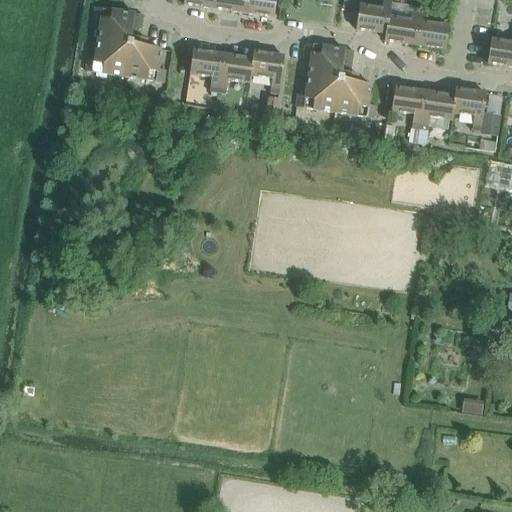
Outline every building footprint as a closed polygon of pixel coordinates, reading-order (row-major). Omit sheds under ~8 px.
[(183,0),(183,5),(213,10),(214,0),(183,0)] [(214,0),(213,10),(243,14),(245,0),(214,0)] [(245,0),(243,14),(273,19),(276,0),(245,0)] [(359,6),(356,31),(385,35),(387,26),(389,26),(390,18),(392,0),(383,0),(382,10),(359,6)] [(385,35),(384,42),(414,46),(420,8),(411,7),(409,21),(390,18),(389,26),(387,26),(385,35)] [(420,8),(414,46),(445,51),(448,27),(427,24),(429,10),(420,8)] [(95,9),(93,22),(101,23),(103,10),(95,9)] [(101,23),(98,42),(126,47),(126,43),(129,44),(131,34),(132,27),(133,21),(134,15),(103,10),(101,23)] [(126,47),(125,50),(129,50),(132,51),(133,46),(146,48),(147,40),(139,39),(140,35),(131,34),(129,44),(126,43),(126,47)] [(511,43),(491,40),(488,65),(511,68),(511,43)] [(95,62),(93,73),(125,78),(129,50),(125,50),(126,47),(98,42),(95,62)] [(305,45),(303,58),(311,59),(313,46),(305,45)] [(129,50),(125,78),(156,83),(158,70),(161,51),(148,49),(146,48),(133,46),(132,51),(129,50)] [(311,59),(308,78),(336,83),(336,79),(339,80),(341,70),(342,63),(343,57),(344,51),(313,46),(311,59)] [(193,52),(189,76),(212,79),(210,93),(217,94),(223,56),(193,52)] [(253,60),(250,77),(251,77),(272,80),(270,95),(278,96),(284,57),(254,53),(253,60)] [(223,56),(217,94),(225,95),(227,81),(250,84),(251,77),(250,77),(253,60),(223,56)] [(87,61),(86,72),(93,73),(95,62),(87,61)] [(158,70),(156,83),(164,84),(166,72),(158,70)] [(336,83),(335,86),(339,86),(342,87),(343,82),(356,84),(357,79),(357,75),(350,74),(350,71),(341,70),(339,80),(336,79),(336,83)] [(305,98),(304,109),(335,114),(339,86),(335,86),(336,83),(308,78),(305,98)] [(339,86),(335,114),(366,119),(368,106),(371,87),(359,85),(356,84),(343,82),(342,87),(339,86)] [(395,89),(391,113),(414,116),(412,130),(419,131),(425,93),(404,90),(395,89)] [(455,97),(452,114),(453,114),(474,117),(472,132),(480,133),(486,94),(456,90),(455,97)] [(425,93),(419,131),(427,132),(429,118),(452,122),(453,114),(452,114),(455,97),(425,93)] [(297,97),(296,108),(304,109),(305,98),(297,97)] [(265,108),(263,117),(275,119),(278,99),(267,98),(266,108),(265,108)] [(368,106),(366,119),(374,120),(376,108),(368,106)] [(498,137),(501,117),(484,115),(481,135),(498,137)]
